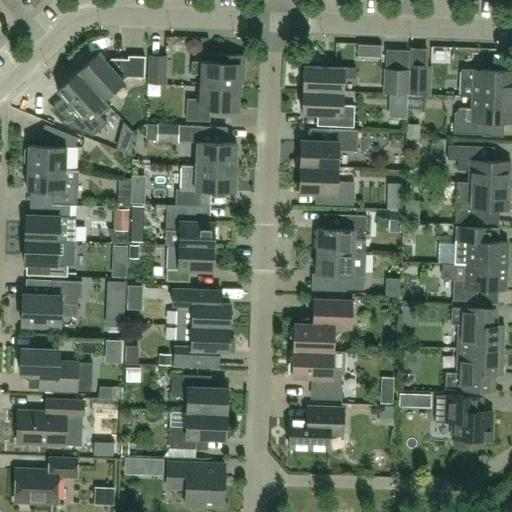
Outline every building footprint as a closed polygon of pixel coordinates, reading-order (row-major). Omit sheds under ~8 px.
[(77,72),(103,100),(128,77),(144,78),(145,56),(128,56),(128,59),(111,59),(107,62),(98,53),(77,72)] [(201,86),(239,87),(239,78),(243,78),(244,55),(215,54),(214,62),(192,61),(191,74),(201,75),(201,86)] [(149,56),(148,84),(166,85),(167,56),(149,56)] [(425,94),(425,86),(426,66),(410,65),(409,93),(425,94)] [(303,90),(343,92),(344,78),(356,78),(356,68),(304,66),(303,90)] [(408,94),(408,90),(409,70),(385,69),(384,93),(408,94)] [(472,97),(472,96),(511,97),(511,71),(462,69),(461,96),(472,97)] [(77,72),(57,91),(62,96),(76,111),(63,123),(62,123),(93,136),(107,123),(100,115),(109,107),(103,100),(77,72)] [(239,87),(201,86),(200,99),(187,99),(186,120),(210,121),(210,109),(238,110),(239,87)] [(343,92),(303,90),(302,114),(329,115),(329,126),(354,127),(355,106),(343,105),(343,92)] [(460,108),(454,114),(454,133),(483,134),(484,121),(511,122),(511,97),(472,96),(472,97),(472,109),(460,108)] [(178,125),(158,124),(157,140),(178,141),(178,125)] [(196,166),(236,167),(237,143),(203,142),(203,126),(178,125),(178,141),(197,142),(196,166)] [(65,169),(66,147),(74,147),(78,138),(56,129),(53,139),(52,146),(29,145),(29,148),(25,150),(24,163),(28,165),(28,168),(65,169)] [(300,166),(338,167),(338,151),(358,151),(358,130),(329,129),(329,142),(301,141),(300,166)] [(469,182),(510,184),(511,162),(476,160),(476,146),(448,145),(448,160),(458,160),(458,170),(470,170),(469,182)] [(235,192),(236,167),(196,166),(182,165),(181,189),(176,189),(175,205),(192,206),(200,206),(201,190),(235,192)] [(338,167),(300,166),(299,191),(327,192),(326,204),(353,205),(354,182),(337,181),(338,167)] [(52,191),(52,204),(70,205),(76,205),(77,169),(65,169),(28,168),(27,190),(52,191)] [(509,210),(510,184),(469,182),(457,182),(455,222),(483,223),(484,209),(509,210)] [(25,239),(75,241),(76,217),(70,217),(70,205),(52,204),(49,204),(49,216),(26,215),(25,239)] [(114,229),(133,229),(132,204),(113,205),(114,229)] [(192,206),(175,205),(167,205),(166,230),(168,230),(168,245),(213,247),(214,223),(191,222),(192,206)] [(318,228),(317,251),(365,252),(366,239),(367,215),(343,214),(342,229),(318,228)] [(454,264),(467,264),(507,266),(508,242),(493,241),(493,228),(456,226),(454,264)] [(75,241),(25,239),(24,263),(47,264),(46,276),(67,276),(68,265),(74,265),(75,241)] [(168,245),(166,281),(190,282),(190,270),(212,271),(213,247),(168,245)] [(317,251),(316,273),(327,274),(326,290),(346,291),(346,289),(364,289),(365,263),(365,252),(317,251)] [(506,290),(507,266),(467,264),(466,280),(454,279),(453,301),(477,302),(477,289),(506,290)] [(82,281),(51,280),(51,295),(23,294),(22,324),(60,326),(61,315),(78,316),(78,297),(82,297),(82,281)] [(179,302),(178,325),(230,327),(231,303),(221,303),(221,290),(173,289),(172,301),(179,302)] [(343,330),(343,328),(351,329),(352,301),(314,299),(313,324),(294,324),(293,350),(333,351),(334,339),(343,330)] [(457,348),(503,350),(504,326),(497,326),(497,309),(452,308),(451,324),(458,324),(457,348)] [(234,338),(230,338),(230,327),(178,325),(177,349),(175,349),(174,365),(218,367),(219,351),(233,352),(234,338)] [(30,383),(35,388),(92,391),(93,363),(58,361),(59,349),(21,347),(20,374),(31,374),(30,383)] [(494,390),(495,374),(502,374),(503,350),(457,348),(456,372),(445,372),(445,388),(494,390)] [(341,387),(342,375),(345,375),(346,352),(333,351),(293,350),(292,376),(315,377),(314,399),(342,400),(342,387),(341,387)] [(187,412),(227,413),(228,388),(198,387),(199,375),(172,374),(171,396),(187,397),(187,412)] [(113,387),(99,386),(99,398),(112,399),(113,387)] [(436,395),(435,422),(452,423),(452,438),(453,438),(453,443),(455,447),(460,450),(464,450),(469,448),(471,444),(471,439),(482,439),(482,441),(484,441),(492,441),(493,412),(483,412),(478,411),(479,397),(463,396),(436,395)] [(18,411),(17,443),(64,445),(66,413),(83,414),(84,401),(46,400),(46,412),(18,411)] [(308,406),(307,420),(290,419),(289,447),(329,449),(330,434),(342,435),(343,408),(308,406)] [(226,438),(227,413),(187,412),(186,427),(170,426),(169,448),(196,449),(196,437),(226,438)] [(77,477),(77,459),(49,458),(49,471),(16,469),(15,501),(57,503),(58,476),(77,477)] [(223,507),(224,477),(225,464),(168,462),(167,488),(186,488),(186,505),(223,507)]
